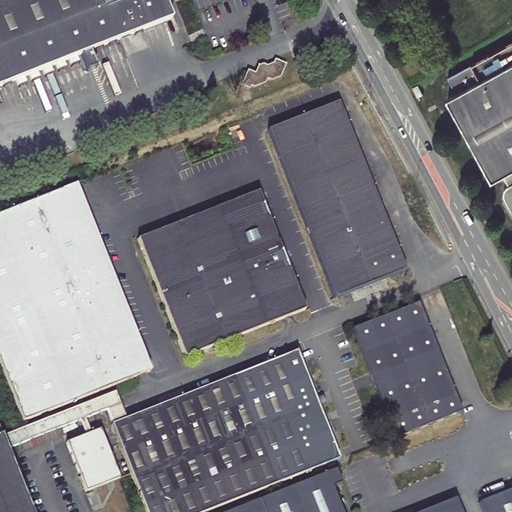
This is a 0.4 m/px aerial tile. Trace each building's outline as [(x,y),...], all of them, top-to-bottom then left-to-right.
[(0,0),(0,86),(171,19),(163,0),(0,0)] [(511,214),(511,39),(447,76),(455,92),(446,97),(491,178),(501,173),(507,185),(502,191),(502,197),(511,214)] [(285,64),(274,59),(273,63),(266,66),(263,64),(257,66),(254,73),(247,70),(240,86),(248,90),(250,87),(253,88),(264,84),(266,80),(270,81),(280,78),(285,64)] [(413,88),(418,98),(423,95),(418,85),(413,88)] [(248,92),(241,95),(244,101),(250,99),(248,92)] [(196,96),(190,98),(196,111),(201,108),(196,96)] [(0,511),(30,511),(6,450),(79,421),(84,419),(107,410),(113,425),(111,426),(145,511),(207,511),(337,460),(339,460),(318,407),(314,398),(296,352),(126,420),(115,393),(2,437),(0,433),(0,365),(23,422),(149,372),(110,271),(144,258),(184,358),(304,310),(280,249),(310,237),(335,299),(404,270),(338,102),(267,130),(306,228),(277,240),(258,192),(137,240),(141,249),(106,263),(75,185),(0,214),(0,511)] [(366,364),(370,375),(374,385),(395,439),(460,412),(417,304),(352,330),(353,332),(366,364)] [(357,367),(366,364),(353,332),(344,335),(357,367)] [(354,382),(357,391),(374,385),(370,375),(354,382)] [(354,382),(314,398),(318,407),(357,391),(354,382)] [(84,419),(79,421),(85,436),(90,434),(84,419)] [(99,430),(90,434),(85,436),(66,444),(85,492),(119,479),(99,430)] [(230,511),(340,511),(331,488),(340,484),(335,470),(230,511)] [(459,511),(455,499),(423,511),(511,511),(511,490),(478,504),(481,511),(459,511)]
